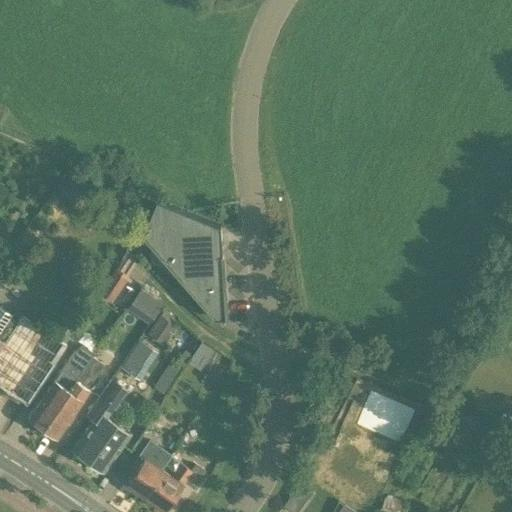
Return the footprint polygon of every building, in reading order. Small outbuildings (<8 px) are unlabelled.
[(71,198),(87,193),(84,181),(67,186),(71,198)] [(142,233),(216,318),(225,317),(226,319),(229,319),(224,253),(222,253),(220,225),(158,199),(142,233)] [(112,302),(129,276),(128,276),(139,258),(129,252),(119,267),(118,267),(100,294),(112,302)] [(146,286),(131,306),(150,321),(165,301),(146,286)] [(0,345),(16,321),(10,317),(11,314),(0,307),(0,345)] [(164,343),(177,325),(161,313),(148,332),(164,343)] [(21,314),(16,321),(0,345),(0,386),(25,403),(66,343),(21,314)] [(68,315),(55,335),(65,342),(79,322),(68,315)] [(140,337),(122,366),(142,378),(160,349),(140,337)] [(202,341),(193,355),(204,362),(213,349),(202,341)] [(53,381),(35,407),(31,407),(27,413),(28,417),(27,418),(41,428),(90,356),(93,352),(83,345),(77,346),(54,382),(53,381)] [(90,356),(41,428),(56,437),(81,400),(89,389),(87,388),(103,364),(90,356)] [(172,381),(181,367),(171,360),(162,374),(172,381)] [(85,413),(93,419),(72,449),(102,470),(128,433),(107,418),(128,388),(111,376),(85,413)] [(145,434),(157,442),(163,433),(151,425),(145,434)] [(136,459),(139,461),(124,482),(142,495),(161,468),(151,461),(160,449),(149,441),(136,459)] [(171,476),(161,468),(142,495),(144,500),(149,503),(154,504),(163,510),(182,483),(191,470),(180,463),(171,476)] [(191,470),(183,482),(193,488),(205,470),(194,463),(190,469),(191,470)]
